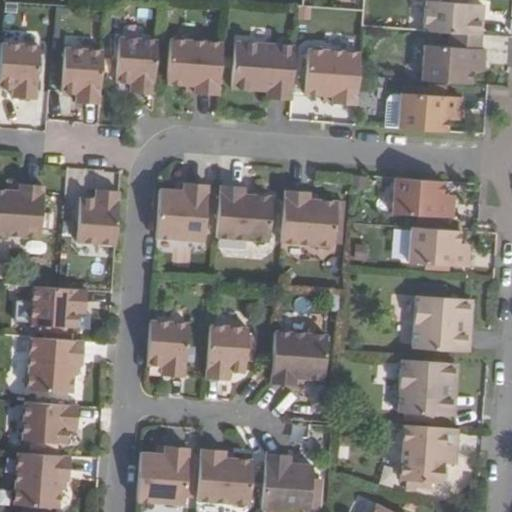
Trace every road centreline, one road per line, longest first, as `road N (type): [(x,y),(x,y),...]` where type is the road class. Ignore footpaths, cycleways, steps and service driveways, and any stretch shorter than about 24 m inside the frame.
road 1 (residential): [(145,156),(164,138),(511,157)]
road 2 (residential): [(124,407),(145,156)]
road 3 (residential): [(124,407),(277,418)]
road 4 (residential): [(0,145),(145,156)]
